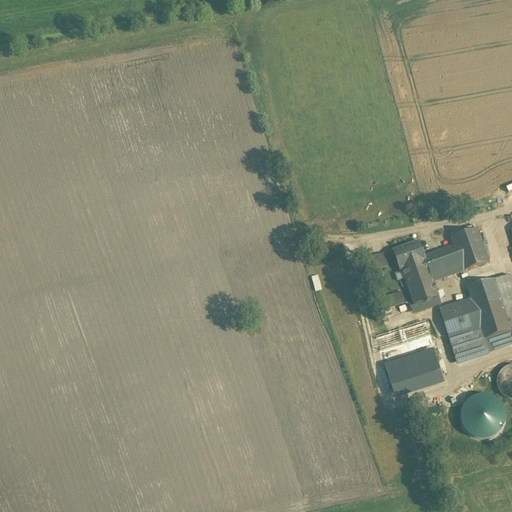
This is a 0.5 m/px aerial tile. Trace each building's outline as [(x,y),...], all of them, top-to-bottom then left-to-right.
[(424,257),(427,264),(403,273),(405,280),(408,287),(414,307),(439,298),(431,277),(461,266),(463,274),(489,264),(477,231),(451,239),(454,246),(424,257)] [(403,273),(427,264),(424,257),(419,242),(392,252),(400,274),(403,273)] [(314,257),(331,257),(329,247),(314,248),(314,257)] [(384,255),(375,258),(380,270),(388,267),(384,255)] [(380,270),(375,258),(367,261),(372,273),(380,270)] [(494,281),(498,291),(511,286),(511,284),(509,276),(494,281)] [(498,291),(494,281),(467,290),(471,301),(477,319),(481,331),(484,341),(511,332),(508,322),(498,291)] [(511,286),(498,291),(508,322),(511,320),(511,286)] [(384,311),(405,304),(401,294),(381,301),(384,311)] [(440,311),(446,329),(477,319),(471,301),(440,311)] [(477,319),(446,329),(449,341),(481,331),(477,319)] [(484,341),(488,353),(511,345),(511,320),(508,322),(511,332),(484,341)] [(481,331),(449,341),(456,363),(488,353),(484,341),(481,331)] [(401,360),(382,364),(391,399),(441,387),(432,350),(416,354),(415,349),(399,353),(401,360)] [(511,400),(511,366),(507,368),(501,372),(498,379),(497,386),(499,392),(504,397),(511,400)] [(491,444),(506,410),(476,397),(464,425),(471,428),(468,434),(491,444)]
